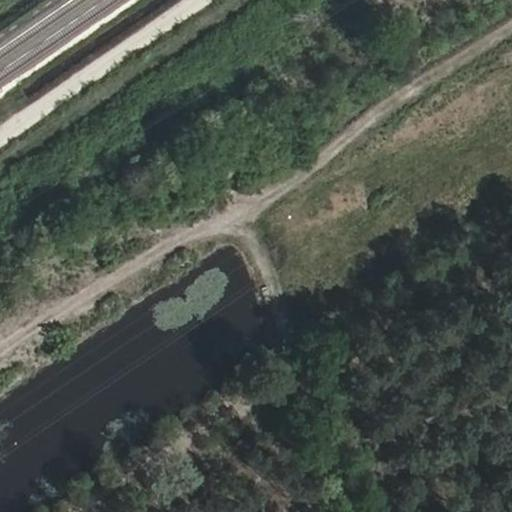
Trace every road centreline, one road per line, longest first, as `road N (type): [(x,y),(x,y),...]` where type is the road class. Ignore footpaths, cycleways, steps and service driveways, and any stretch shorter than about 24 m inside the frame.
road 1 (track): [(511,27),(250,212),(179,238),(0,358)]
road 2 (track): [(250,212),(350,511)]
road 3 (track): [(203,0),(0,139)]
